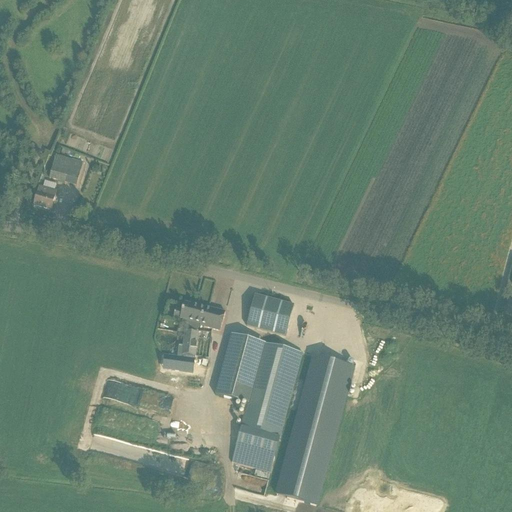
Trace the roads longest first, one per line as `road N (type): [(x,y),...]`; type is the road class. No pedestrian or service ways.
road 1 (unclassified): [(511,353),(360,306),(0,224)]
road 2 (unknown): [(225,511),(214,391),(238,276)]
